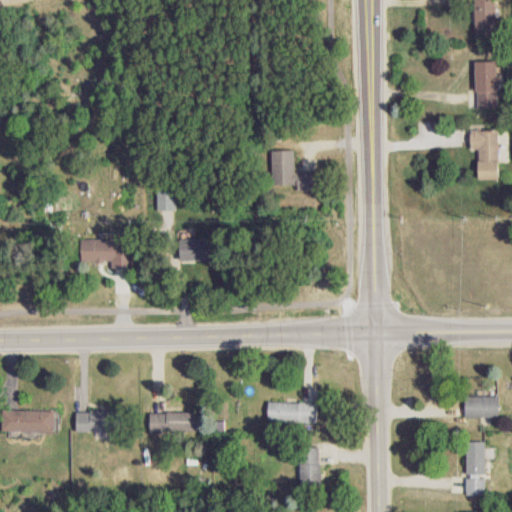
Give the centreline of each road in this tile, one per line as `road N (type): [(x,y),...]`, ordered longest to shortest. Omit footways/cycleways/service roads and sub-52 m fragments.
road 1 (tertiary): [(381,511),(371,0)]
road 2 (tertiary): [(511,331),(0,341)]
